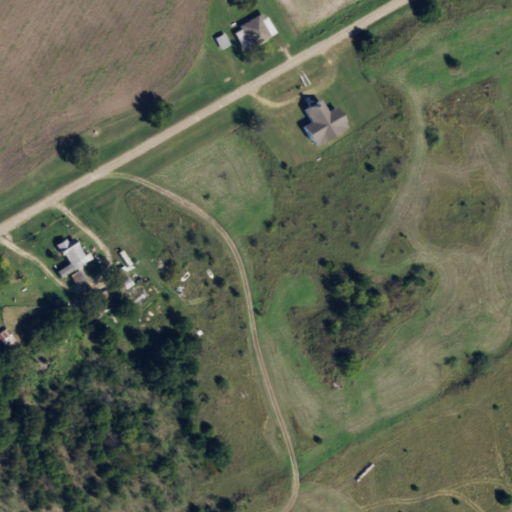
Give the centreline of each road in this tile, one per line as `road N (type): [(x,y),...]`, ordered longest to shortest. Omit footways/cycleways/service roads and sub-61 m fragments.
road 1 (residential): [(0,225),(399,0)]
road 2 (residential): [(283,455),(239,412),(180,299),(138,255),(78,224),(50,197)]
road 3 (residential): [(0,230),(62,283),(76,285),(95,277),(119,246)]
